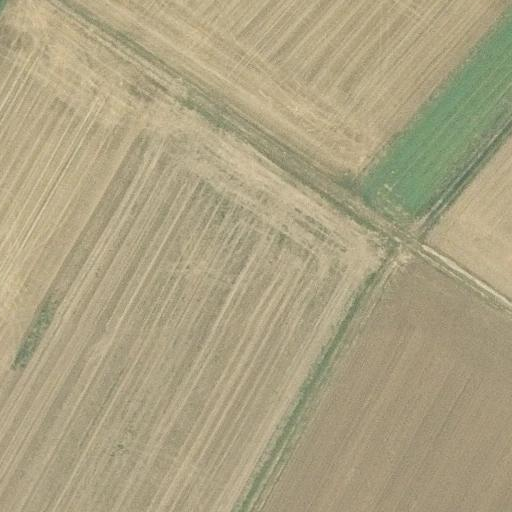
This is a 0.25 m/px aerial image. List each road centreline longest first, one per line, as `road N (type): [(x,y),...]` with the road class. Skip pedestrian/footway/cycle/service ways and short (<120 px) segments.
road 1 (track): [(44,0),(511,315)]
road 2 (track): [(275,511),(387,302),(511,151)]
